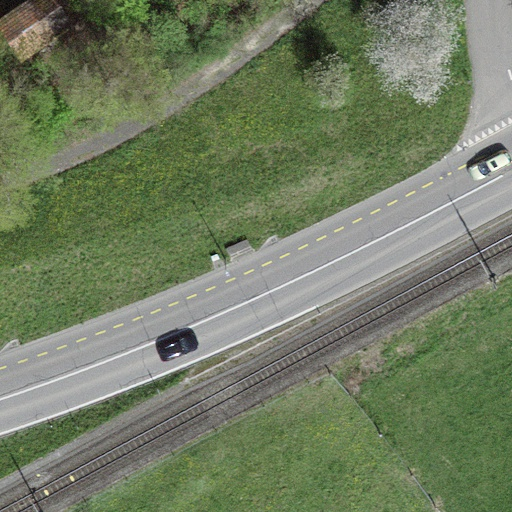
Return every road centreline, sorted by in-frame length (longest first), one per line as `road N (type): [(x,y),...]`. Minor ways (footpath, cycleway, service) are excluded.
road 1 (secondary): [(0,402),(172,337),(511,169)]
road 2 (track): [(320,0),(176,102),(103,143),(0,183)]
